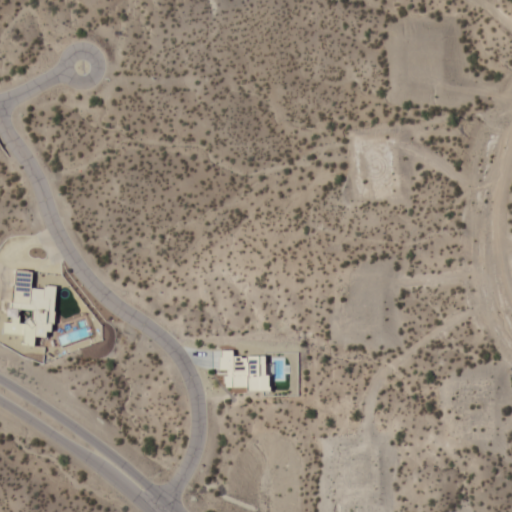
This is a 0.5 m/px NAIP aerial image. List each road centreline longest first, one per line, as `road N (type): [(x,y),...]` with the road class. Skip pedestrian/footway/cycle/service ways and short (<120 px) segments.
road 1 (residential): [(158,511),(190,466),(201,428),(196,387),(177,350),(83,275),(0,109)]
road 2 (residential): [(178,511),(0,377)]
road 3 (residential): [(0,401),(152,511)]
